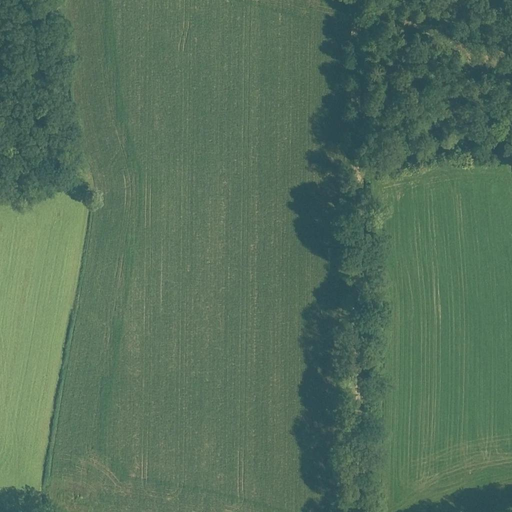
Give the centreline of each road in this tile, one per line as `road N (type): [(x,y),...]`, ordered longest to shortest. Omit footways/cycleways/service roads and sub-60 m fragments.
road 1 (track): [(357,511),(359,168)]
road 2 (track): [(359,168),(389,151),(437,143),(511,147)]
